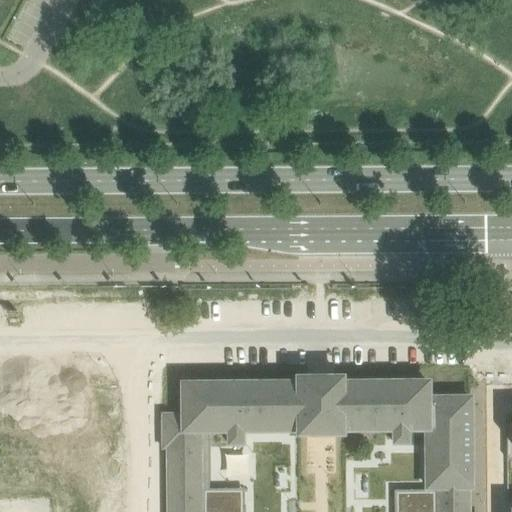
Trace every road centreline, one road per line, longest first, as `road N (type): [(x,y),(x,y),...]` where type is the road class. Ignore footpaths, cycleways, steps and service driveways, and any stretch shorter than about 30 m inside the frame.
road 1 (secondary): [(511,179),(0,183)]
road 2 (residential): [(511,337),(0,341)]
road 3 (secondary): [(158,229),(511,228)]
road 4 (unclassified): [(0,265),(158,266),(158,229)]
road 5 (secondary): [(0,230),(158,229)]
